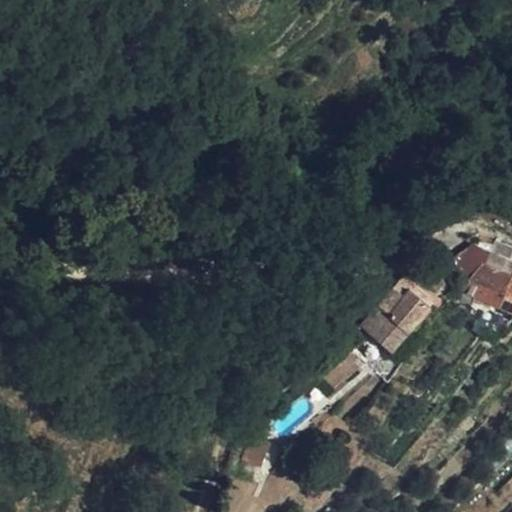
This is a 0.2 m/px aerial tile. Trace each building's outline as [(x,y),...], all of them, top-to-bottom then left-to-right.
[(511,318),(511,245),(496,239),(493,250),(503,255),(497,266),(484,260),(474,273),(471,278),(464,286),(458,297),(471,303),(475,295),(499,305),(481,332),(495,341),(511,318)] [(454,270),(471,278),(474,273),(484,260),(497,266),(503,255),(493,250),(475,242),(453,258),(456,262),(455,267),(454,270)] [(450,271),(454,270),(455,267),(456,262),(453,258),(448,256),(444,257),(440,260),(439,264),(441,270),(445,272),(450,271)] [(383,308),(408,329),(429,302),(425,298),(428,293),(410,279),(400,291),(397,290),(383,308)] [(379,304),(362,324),(392,348),(408,329),(383,308),(379,304)] [(334,389),(363,367),(353,354),(324,376),(334,389)] [(250,434),(240,457),(252,461),(261,439),(250,434)]
